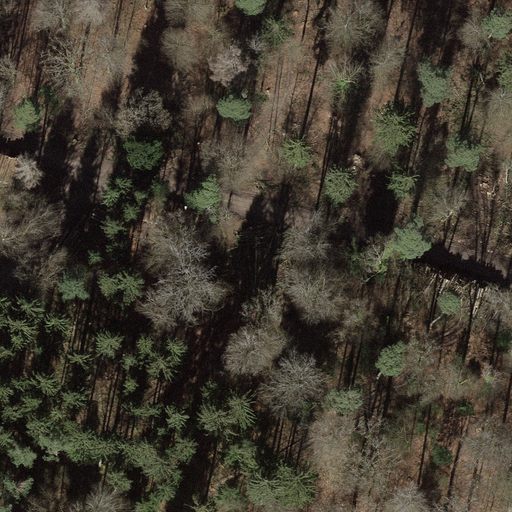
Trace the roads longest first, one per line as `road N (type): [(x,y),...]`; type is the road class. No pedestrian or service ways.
road 1 (track): [(0,138),(511,272)]
road 2 (track): [(112,167),(33,239),(0,289)]
